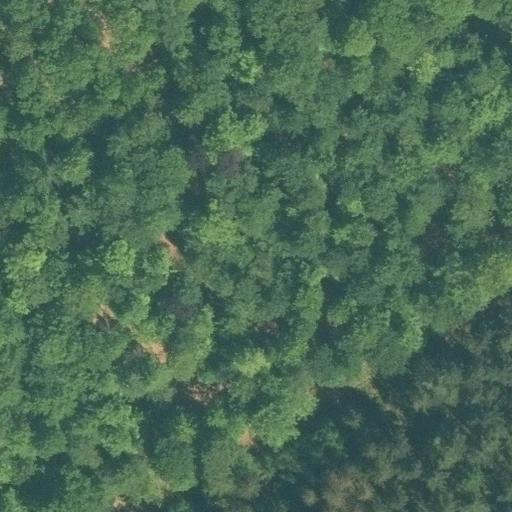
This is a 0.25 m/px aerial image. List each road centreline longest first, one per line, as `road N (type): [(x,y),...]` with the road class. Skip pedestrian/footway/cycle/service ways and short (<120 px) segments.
road 1 (track): [(123,511),(511,287)]
road 2 (track): [(422,511),(359,376)]
